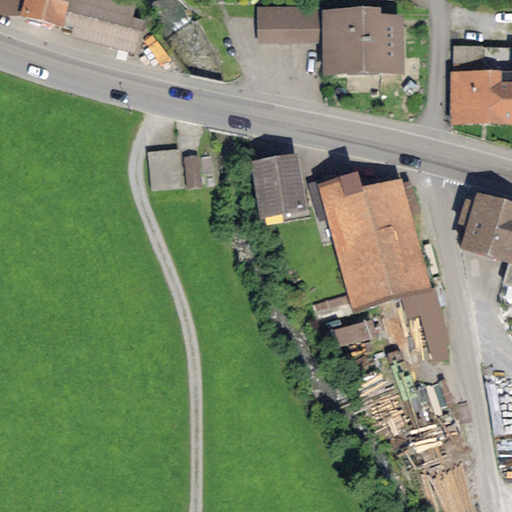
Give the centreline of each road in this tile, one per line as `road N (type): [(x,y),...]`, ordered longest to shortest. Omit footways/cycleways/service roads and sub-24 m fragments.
road 1 (primary): [(0,51),(102,85),(431,155)]
road 2 (residential): [(497,511),(431,155)]
